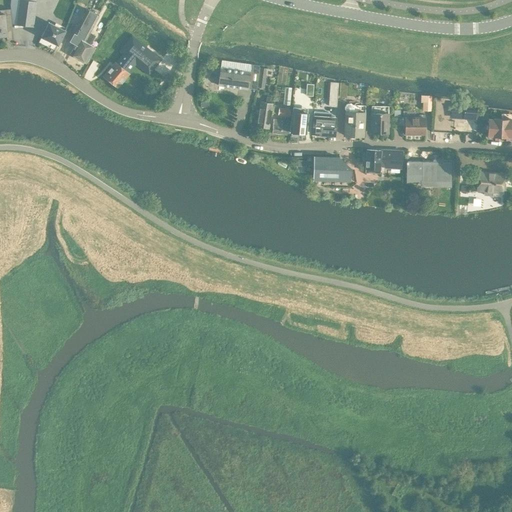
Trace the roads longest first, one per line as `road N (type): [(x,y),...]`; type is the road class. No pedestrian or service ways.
road 1 (unclassified): [(0,147),(55,157),(184,237),(245,261),(425,306),(511,301)]
road 2 (residential): [(180,121),(279,148),(406,143),(511,150)]
road 3 (tertiary): [(279,0),(420,29),(511,22)]
road 4 (residential): [(0,56),(49,62),(110,105),(180,121)]
road 5 (residential): [(180,121),(194,42),(212,0)]
